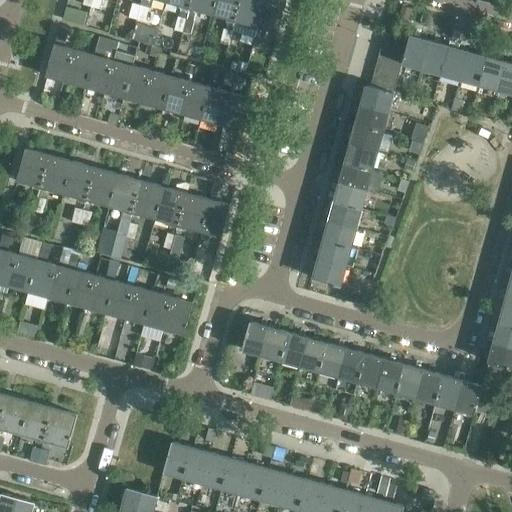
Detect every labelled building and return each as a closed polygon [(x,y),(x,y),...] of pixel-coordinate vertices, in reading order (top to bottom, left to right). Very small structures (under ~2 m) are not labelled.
[(100,8),(101,0),(93,0),(91,6),(100,8)] [(213,13),(216,0),(191,0),(190,7),(213,13)] [(236,19),(241,0),(216,0),(213,13),(236,19)] [(259,26),(265,0),(241,0),(236,19),(259,26)] [(278,31),(287,0),(265,0),(259,26),(278,31)] [(137,19),(141,5),(133,3),(129,17),(137,19)] [(66,17),(86,21),(89,9),(68,5),(66,17)] [(145,21),(149,7),(141,5),(137,19),(145,21)] [(183,32),(187,18),(179,15),(175,29),(183,32)] [(191,34),(195,20),(187,18),(183,32),(191,34)] [(156,41),(158,25),(136,22),(135,38),(156,41)] [(67,80),(75,49),(64,46),(69,28),(61,26),(56,44),(47,75),(67,80)] [(229,44),(233,30),(225,28),(221,42),(229,44)] [(237,46),(241,33),(233,30),(229,44),(237,46)] [(422,68),(430,40),(410,34),(407,47),(404,58),(402,63),(403,63),(422,68)] [(441,73),(449,45),(430,40),(422,68),(441,73)] [(404,58),(407,47),(384,41),(381,52),(404,58)] [(461,79),(468,51),(449,45),(441,73),(461,79)] [(86,86),(95,54),(75,49),(67,80),(86,86)] [(480,84),(488,56),(468,51),(461,79),(480,84)] [(402,63),(404,58),(381,52),(378,63),(401,70),(403,63),(402,63)] [(105,91),(114,60),(95,54),(86,86),(105,91)] [(499,90),(507,61),(488,56),(480,84),(499,90)] [(125,96),(133,65),(114,60),(105,91),(125,96)] [(511,93),(511,62),(507,61),(499,90),(511,93)] [(398,81),(401,70),(378,63),(375,74),(398,81)] [(144,102),(153,70),(133,65),(125,96),(144,102)] [(163,107),(172,76),(153,70),(144,102),(163,107)] [(395,92),(398,81),(375,74),(372,85),(395,92)] [(183,112),(191,81),(172,76),(163,107),(183,112)] [(202,118),(211,87),(191,81),(183,112),(202,118)] [(390,111),(395,92),(372,85),(367,84),(362,103),(390,111)] [(222,123),(230,92),(211,87),(202,118),(222,123)] [(241,128),(250,97),(230,92),(222,123),(241,128)] [(461,111),(464,100),(455,98),(452,109),(461,111)] [(384,131),(390,111),(362,103),(356,123),(384,131)] [(379,150),(384,131),(356,123),(351,142),(379,150)] [(374,169),(379,150),(351,142),(345,161),(374,169)] [(42,186),(51,155),(27,148),(18,179),(42,186)] [(65,192),(73,161),(51,155),(42,186),(65,192)] [(88,198),(96,167),(73,161),(65,192),(88,198)] [(368,189),(374,169),(345,161),(340,181),(368,189)] [(111,205),(119,174),(96,167),(88,198),(111,205)] [(410,179),(413,171),(404,168),(401,176),(410,179)] [(133,211),(142,180),(119,174),(111,205),(133,211)] [(156,217),(165,186),(142,180),(133,211),(156,217)] [(363,208),(368,189),(340,181),(335,200),(363,208)] [(179,224),(188,193),(165,186),(156,217),(179,224)] [(202,230),(211,199),(188,193),(179,224),(202,230)] [(37,204),(39,197),(31,195),(29,202),(37,204)] [(45,206),(47,199),(39,197),(37,204),(45,206)] [(222,236),(231,204),(211,199),(202,230),(222,236)] [(357,227),(363,208),(335,200),(329,219),(357,227)] [(35,211),(37,204),(29,202),(27,208),(35,211)] [(43,213),(45,206),(37,204),(35,211),(43,213)] [(23,231),(29,209),(15,206),(10,227),(23,231)] [(83,217),(84,210),(76,207),(74,214),(83,217)] [(91,219),(93,212),(84,210),(83,217),(91,219)] [(81,223),(83,217),(74,214),(73,221),(81,223)] [(89,226),(91,219),(83,217),(81,223),(89,226)] [(352,247),(357,228),(357,227),(329,219),(324,239),(352,247)] [(128,229),(130,222),(122,220),(120,227),(128,229)] [(137,232),(138,225),(130,222),(128,229),(137,232)] [(127,236),(128,229),(120,227),(118,234),(127,236)] [(135,238),(137,232),(128,229),(127,236),(135,238)] [(16,246),(19,236),(5,232),(2,241),(16,246)] [(174,242),(176,235),(168,233),(166,240),(174,242)] [(40,254),(44,239),(25,235),(21,250),(40,254)] [(182,244),(184,237),(176,235),(174,242),(182,244)] [(347,266),(352,247),(324,239),(319,258),(347,266)] [(172,249),(174,242),(166,240),(164,247),(172,249)] [(49,295),(57,264),(47,262),(52,244),(44,242),(39,259),(38,259),(29,290),(49,295)] [(180,251),(182,244),(174,242),(172,249),(180,251)] [(0,282),(10,285),(19,254),(0,248),(0,282)] [(78,263),(80,254),(72,252),(69,260),(78,263)] [(29,290),(38,259),(19,254),(10,285),(29,290)] [(341,285),(347,266),(319,258),(313,277),(341,285)] [(117,277),(120,264),(112,262),(108,275),(117,277)] [(68,301),(77,270),(57,264),(49,295),(68,301)] [(126,317),(135,286),(124,283),(128,266),(120,264),(117,277),(116,280),(115,280),(107,311),(126,317)] [(87,306),(96,275),(77,270),(68,301),(87,306)] [(155,288),(159,275),(150,272),(146,286),(155,288)] [(107,311),(115,280),(96,275),(87,306),(107,311)] [(176,288),(178,279),(177,279),(177,280),(169,278),(166,289),(173,291),(174,288),(176,288)] [(183,290),(186,281),(178,279),(176,288),(183,290)] [(146,322),(154,291),(135,286),(126,317),(146,322)] [(165,328),(173,296),(154,291),(146,322),(165,328)] [(188,322),(193,302),(173,296),(165,328),(185,333),(187,325),(188,322)] [(511,325),(511,305),(505,303),(499,322),(511,325)] [(262,354),(270,326),(251,321),(243,349),(262,354)] [(511,346),(511,325),(499,322),(494,342),(511,346)] [(282,359),(289,331),(270,326),(262,354),(282,359)] [(301,365),(309,337),(289,331),(282,359),(301,365)] [(320,370),(328,342),(309,337),(301,365),(320,370)] [(340,376),(347,347),(328,342),(320,370),(340,376)] [(511,367),(511,346),(494,342),(489,361),(489,362),(504,366),(511,367)] [(359,381),(367,353),(347,347),(340,376),(359,381)] [(378,386),(386,358),(367,353),(359,381),(378,386)] [(398,392),(405,363),(386,358),(378,386),(398,392)] [(490,415),(504,366),(489,362),(483,385),(476,411),(490,415)] [(417,397),(425,369),(405,363),(398,392),(417,397)] [(436,402),(444,374),(425,369),(417,397),(436,402)] [(455,408),(463,380),(444,374),(436,402),(455,408)] [(476,411),(483,385),(463,380),(455,408),(475,413),(476,411)] [(0,425),(22,432),(31,401),(8,395),(0,424),(0,425)] [(45,439),(54,408),(31,401),(22,432),(45,439)] [(71,434),(76,419),(77,414),(54,408),(45,439),(69,445),(71,437),(72,435),(71,434)] [(405,435),(408,422),(401,420),(397,432),(405,435)] [(184,477),(192,446),(173,441),(164,472),(184,477)] [(203,482),(212,452),(192,446),(184,477),(203,482)] [(40,456),(42,449),(34,447),(32,454),(40,456)] [(49,458),(50,451),(42,449),(40,456),(49,458)] [(127,449),(124,469),(149,473),(152,453),(127,449)] [(222,488),(231,457),(212,452),(203,482),(222,488)] [(39,463),(40,456),(32,454),(30,461),(39,463)] [(47,465),(49,458),(40,456),(39,463),(47,465)] [(242,493),(250,462),(231,457),(222,488),(242,493)] [(261,498),(270,468),(250,462),(242,493),(261,498)] [(317,474),(320,464),(313,462),(310,472),(317,474)] [(280,504),(289,473),(270,468),(261,498),(280,504)] [(347,483),(350,472),(344,470),(340,481),(347,483)] [(356,485),(359,474),(351,472),(348,483),(356,485)] [(299,509),(308,478),(289,473),(280,504),(299,509)] [(310,511),(319,511),(327,484),(308,478),(299,509),(310,511)] [(387,494),(390,482),(382,480),(379,492),(387,494)] [(340,511),(347,489),(327,484),(319,511),(340,511)] [(142,511),(153,511),(159,495),(128,487),(123,506),(142,511)] [(360,511),(366,494),(347,489),(340,511),(360,511)] [(0,511),(31,511),(34,502),(14,496),(12,495),(12,496),(4,493),(0,506),(0,511)] [(381,511),(385,500),(366,494),(360,511),(381,511)] [(403,511),(405,505),(385,500),(381,511),(403,511)]
